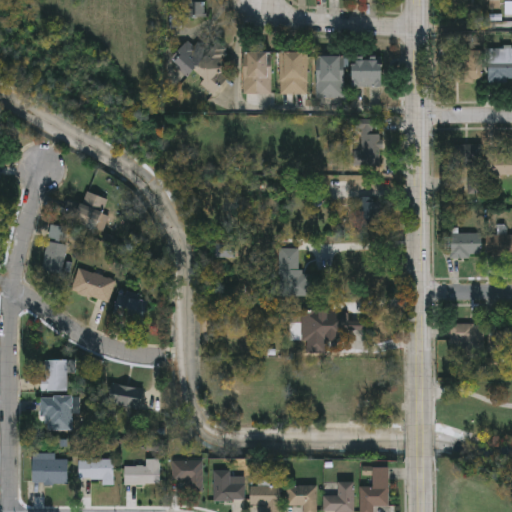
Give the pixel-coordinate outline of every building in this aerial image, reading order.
[(172,64),(188,41),(208,55),(216,44),(231,55),(219,73),(228,79),(216,96),(172,64)] [(511,50),(511,83),(490,83),(490,50),(511,50)] [(455,83),(455,52),(483,52),(483,83),(455,83)] [(245,95),(245,54),(272,54),(272,95),(245,95)] [(281,54),(308,54),(308,96),(281,96),(281,54)] [(318,99),(318,58),(345,58),(345,99),(318,99)] [(354,89),(354,62),(383,62),(383,89),(354,89)] [(456,165),(456,147),(480,147),(480,165),(456,165)] [(511,154),(511,176),(491,176),(491,154),(511,154)] [(109,202),(96,232),(76,223),(89,193),(109,202)] [(69,229),(63,275),(45,273),(51,227),(69,229)] [(452,260),(452,235),(482,235),(482,260),(452,260)] [(511,260),(487,260),(487,236),(511,236),(511,260)] [(299,274),(310,274),(310,297),(277,297),(277,248),(299,248),(299,274)] [(118,282),(110,305),(73,294),(80,271),(118,282)] [(114,316),(121,294),(150,303),(144,325),(114,316)] [(320,343),(320,352),(303,352),(303,312),(340,311),(340,343),(320,343)] [(451,325),(479,325),(479,345),(451,345),(451,325)] [(489,325),(498,325),(498,328),(511,328),(511,354),(489,354),(489,325)] [(69,361),(69,392),(43,392),(43,361),(69,361)] [(145,392),(137,423),(107,416),(114,385),(145,392)] [(73,398),(73,431),(42,431),(42,398),(73,398)] [(57,455),(57,461),(69,461),(69,486),(33,486),(33,455),(57,455)] [(80,461),(115,461),(115,486),(80,486),(80,461)] [(147,467),(147,461),(162,461),(162,486),(125,486),(125,467),(147,467)] [(175,482),(175,462),(204,462),(204,494),(190,494),(190,482),(175,482)] [(390,508),(375,508),(375,511),(362,511),(362,488),(374,488),(374,469),(390,469),(390,508)] [(245,478),(246,502),(216,502),(215,472),(231,472),(231,478),(245,478)] [(356,484),(356,511),(325,511),(325,498),(340,498),(340,484),(356,484)] [(252,506),(252,488),(282,488),(282,511),(268,511),(268,506),(252,506)] [(318,488),(318,511),(305,511),(305,508),(288,508),(288,488),(318,488)]
